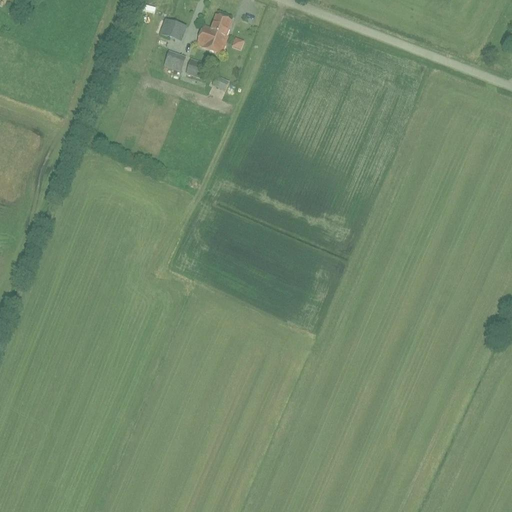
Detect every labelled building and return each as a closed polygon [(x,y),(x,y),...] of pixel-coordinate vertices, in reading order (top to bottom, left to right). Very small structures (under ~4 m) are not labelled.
[(225,38),(231,24),(217,18),(212,32),(204,29),(197,46),(220,56),(227,39),(225,38)] [(168,21),(163,36),(184,44),(189,29),(168,21)] [(244,51),(247,42),(238,39),(235,48),(244,51)] [(181,74),(186,59),(169,54),(164,68),(181,74)] [(189,76),(203,80),(208,66),(194,61),(189,76)] [(225,93),(229,83),(216,78),(213,88),(225,93)]
